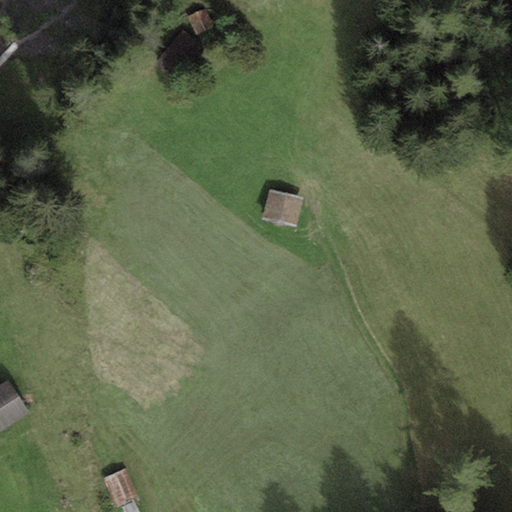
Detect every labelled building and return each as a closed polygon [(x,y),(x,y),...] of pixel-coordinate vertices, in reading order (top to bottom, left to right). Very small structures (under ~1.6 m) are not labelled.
[(197,41),(215,35),(205,10),(187,16),(197,41)] [(197,58),(174,42),(156,68),(178,84),(197,58)] [(308,203),(268,193),(261,222),(301,232),(308,203)] [(0,388),(0,437),(30,421),(8,384),(0,388)] [(126,471),(103,482),(117,511),(140,501),(126,471)]
